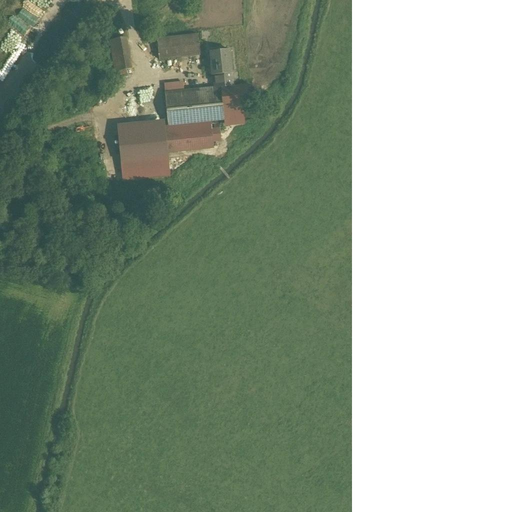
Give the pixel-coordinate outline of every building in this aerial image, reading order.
[(198,35),(157,39),(159,60),(200,56),(198,35)] [(120,39),(110,41),(116,72),(126,70),(120,39)] [(220,75),(221,88),(231,87),(229,74),(232,74),(229,51),(211,53),(212,66),(211,66),(212,76),(220,75)] [(183,83),(164,85),(167,118),(210,114),(250,110),(248,85),(231,87),(221,88),(184,92),(183,83)] [(210,114),(167,118),(168,128),(164,129),(167,152),(213,147),(212,141),(221,140),(220,131),(211,132),(210,114)] [(118,126),(123,180),(169,175),(167,152),(164,129),(161,129),(160,121),(118,126)] [(86,137),(88,143),(97,140),(95,134),(86,137)]
